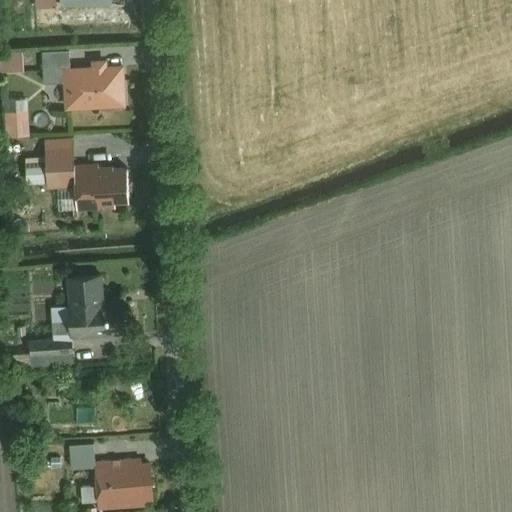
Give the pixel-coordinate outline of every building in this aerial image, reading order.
[(68,48),(38,49),(40,79),(62,77),(62,65),(69,65),(68,48)] [(21,50),(0,50),(0,68),(22,68),(21,50)] [(69,65),(62,65),(62,77),(64,106),(123,103),(121,62),(105,63),(104,56),(88,57),(88,64),(69,65)] [(28,108),(7,109),(9,133),(30,132),(28,108)] [(76,136),(48,138),(50,182),(78,181),(77,167),(76,136)] [(130,163),(77,167),(78,181),(79,201),(132,198),(130,163)] [(103,273),(69,276),(71,304),(105,302),(103,273)] [(71,304),(51,305),(53,336),(69,335),(129,330),(127,300),(105,302),(71,304)] [(29,337),(30,353),(70,350),(69,335),(53,336),(29,337)] [(100,441),(75,442),(76,462),(101,461),(100,441)] [(158,457),(101,461),(104,506),(148,504),(147,495),(161,494),(158,457)]
